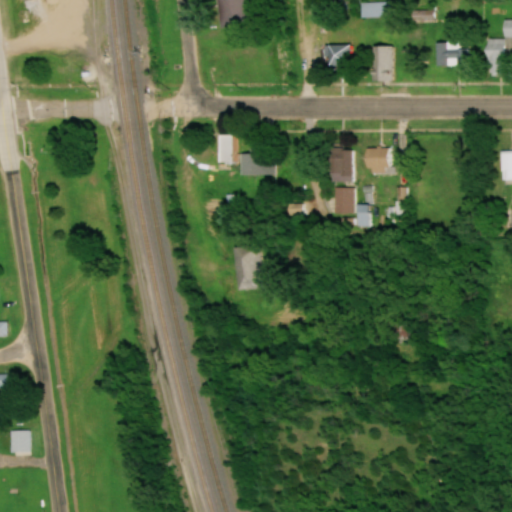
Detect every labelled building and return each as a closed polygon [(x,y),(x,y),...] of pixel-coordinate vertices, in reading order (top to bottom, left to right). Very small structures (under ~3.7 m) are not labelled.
[(216,0),(219,28),(246,25),(243,0),(216,0)] [(360,1),(360,16),(398,16),(398,1),(360,1)] [(432,20),(432,10),(416,10),(416,20),(432,20)] [(486,39),(486,76),(506,76),(505,45),(511,45),(511,19),(503,20),(503,39),(486,39)] [(436,41),(436,67),(465,67),(465,41),(436,41)] [(326,66),(350,66),(350,45),(326,45),(326,66)] [(372,81),(393,81),(393,46),(372,46),(372,81)] [(234,135),(219,135),(219,163),(234,163),(234,135)] [(390,148),(366,148),(366,172),(390,172),(390,148)] [(352,149),(330,149),(330,181),(352,181),(352,149)] [(511,151),(502,152),(502,180),(511,180),(511,151)] [(438,176),(453,176),(453,155),(429,155),(429,167),(438,167),(438,176)] [(351,188),(334,189),(334,213),(351,213),(351,188)] [(355,226),(368,226),(368,205),(355,205),(355,226)] [(234,248),(238,291),(263,288),(259,246),(234,248)] [(28,431),(9,431),(9,452),(28,452),(28,431)]
